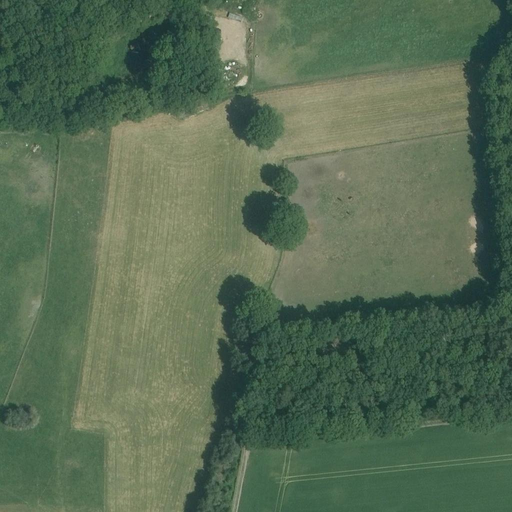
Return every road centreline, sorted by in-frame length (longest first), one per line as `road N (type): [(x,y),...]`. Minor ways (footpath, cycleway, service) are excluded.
road 1 (track): [(511,420),(245,445)]
road 2 (unclassified): [(0,81),(187,0)]
